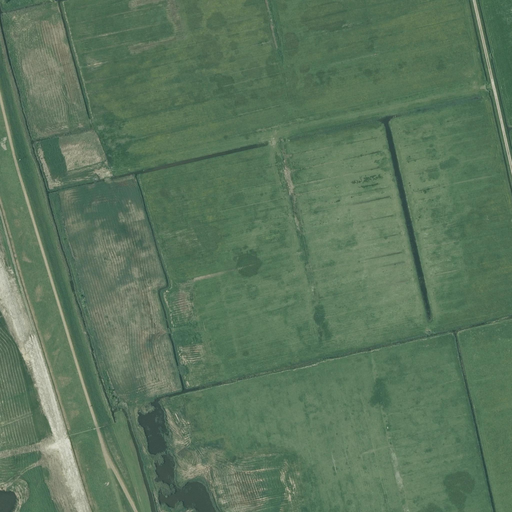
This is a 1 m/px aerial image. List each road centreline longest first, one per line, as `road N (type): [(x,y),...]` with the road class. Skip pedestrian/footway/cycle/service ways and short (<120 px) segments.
road 1 (track): [(112,469),(0,103)]
road 2 (track): [(511,167),(474,0)]
